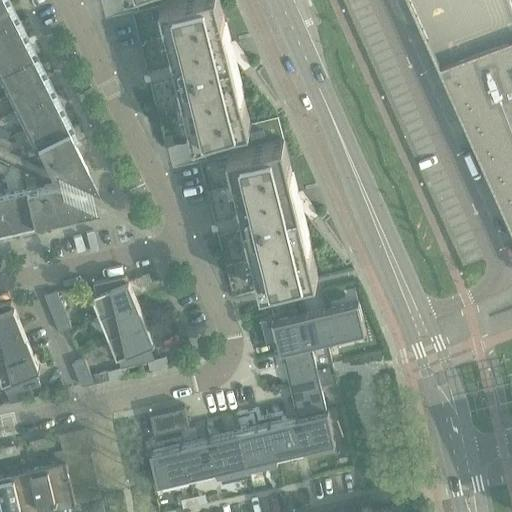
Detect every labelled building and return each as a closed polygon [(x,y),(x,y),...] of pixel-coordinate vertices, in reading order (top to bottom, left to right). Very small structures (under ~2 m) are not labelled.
[(136,0),(139,11),(133,13),(167,148),(168,148),(195,141),(196,141),(201,140),(204,151),(206,161),(200,162),(234,298),(235,298),(235,297),(263,291),(319,277),(285,141),(284,141),(278,119),(251,126),(219,0),(136,0)] [(411,0),(511,225),(511,5),(510,0),(411,0)] [(9,2),(0,6),(0,28),(18,20),(9,2)] [(0,28),(0,52),(27,38),(18,20),(0,28)] [(27,38),(0,52),(0,73),(1,74),(36,57),(27,38)] [(1,74),(10,93),(46,75),(36,57),(1,74)] [(10,93),(19,111),(55,93),(46,75),(10,93)] [(55,93),(19,111),(28,129),(64,112),(55,93)] [(28,129),(37,147),(73,129),(64,112),(28,129)] [(73,129),(37,147),(50,174),(58,178),(69,172),(73,179),(72,179),(82,184),(88,171),(75,145),(79,143),(73,129)] [(4,139),(1,146),(10,150),(14,143),(4,139)] [(10,167),(1,163),(0,164),(0,171),(6,175),(10,167)] [(55,183),(25,190),(34,229),(49,226),(48,221),(77,215),(83,202),(73,197),(72,198),(65,199),(62,187),(55,183)] [(25,190),(5,195),(14,234),(34,229),(25,190)] [(5,195),(0,195),(0,237),(14,234),(5,195)] [(93,296),(101,316),(136,302),(126,277),(127,277),(126,276),(95,283),(97,293),(92,295),(93,297),(93,296)] [(69,320),(58,292),(47,296),(47,294),(45,295),(57,324),(69,320)] [(280,353),(285,351),(311,345),(334,340),(367,332),(359,301),(327,309),(327,310),(309,314),(309,313),(273,321),(274,324),(272,325),(276,340),(277,340),(280,353)] [(0,336),(22,328),(12,303),(12,302),(0,304),(0,336)] [(144,322),(136,302),(101,316),(109,336),(144,322)] [(57,324),(60,332),(72,327),(69,320),(57,324)] [(148,330),(144,322),(109,336),(118,357),(122,367),(154,360),(154,359),(151,360),(145,346),(156,341),(155,340),(154,340),(150,329),(148,330)] [(22,328),(0,336),(0,360),(30,348),(22,328)] [(337,443),(329,409),(326,410),(325,407),(327,407),(313,348),(311,348),(311,345),(285,351),(286,354),(285,354),(299,413),(300,413),(301,415),(296,416),(296,417),(208,438),(182,444),(150,451),(158,484),(217,471),(219,475),(279,461),(278,456),(337,443)] [(33,356),(30,348),(0,360),(0,374),(3,383),(4,383),(8,394),(40,386),(40,385),(36,386),(31,372),(41,368),(41,366),(40,367),(35,355),(33,356)] [(82,386),(95,383),(85,358),(73,363),(82,386)] [(186,406),(153,414),(157,432),(190,424),(186,406)] [(64,448),(89,443),(86,429),(61,435),(64,448)] [(54,436),(43,439),(45,448),(55,446),(54,436)] [(45,448),(43,439),(31,442),(36,450),(45,448)] [(67,462),(93,456),(89,443),(64,448),(67,461),(67,462)] [(21,444),(9,447),(11,456),(21,454),(21,444)] [(11,456),(9,447),(0,449),(0,454),(2,458),(11,456)] [(70,476),(96,470),(93,456),(67,462),(70,476)] [(70,476),(67,462),(67,461),(50,465),(59,508),(77,504),(77,502),(73,489),(70,476)] [(33,469),(42,511),(59,508),(50,465),(33,469)] [(24,511),(40,511),(42,511),(33,469),(15,473),(24,511)] [(73,489),(99,483),(96,470),(70,476),(73,489)] [(0,486),(5,511),(24,511),(15,473),(0,476),(0,486)] [(77,502),(102,496),(99,483),(73,489),(77,502)]
